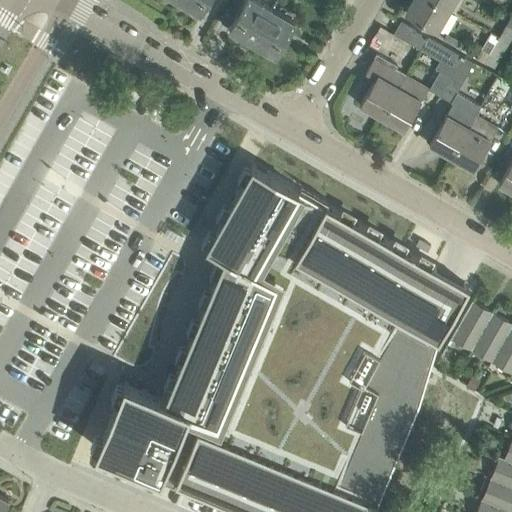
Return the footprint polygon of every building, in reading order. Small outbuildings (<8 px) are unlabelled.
[(206,0),(178,0),(200,12),(206,0)] [(252,42),(271,8),(257,0),(245,0),(229,29),(252,42)] [(436,28),(448,7),(435,0),(411,0),(406,11),(436,28)] [(294,21),(271,8),(252,42),(275,55),(294,21)] [(428,35),(401,19),(393,32),(421,48),(428,35)] [(511,26),(504,22),(497,35),(508,41),(511,35),(511,26)] [(493,68),(501,54),(508,41),(497,35),(490,31),(475,58),(493,68)] [(446,33),(443,39),(456,46),(459,40),(446,33)] [(451,49),(428,35),(421,48),(444,61),(451,49)] [(451,75),(462,55),(451,49),(444,61),(440,69),(451,75)] [(383,113),(405,74),(395,68),(397,65),(376,53),(365,71),(375,77),(360,103),(361,104),(362,101),(383,113)] [(473,61),(462,55),(451,75),(462,81),(473,61)] [(427,86),(405,74),(383,113),(404,125),(402,128),(403,128),(427,86)] [(453,153),(475,113),(453,101),(429,143),(430,144),(432,141),(453,153)] [(497,125),(475,113),(453,153),(474,165),(472,167),(473,168),(497,125)] [(511,186),(511,159),(499,183),(500,183),(501,180),(511,186)] [(124,378),(96,447),(251,511),(372,511),(400,447),(419,402),(438,339),(468,285),(252,162),(206,243),(224,253),(165,395),(124,378)] [(471,347),(492,311),(473,300),(475,295),(474,295),(451,336),(471,347)] [(492,359),(511,322),(492,311),(471,347),(492,359)] [(511,322),(492,359),(511,371),(511,370),(511,322)] [(511,485),(511,459),(505,457),(500,455),(491,476),(511,485)] [(511,510),(511,485),(491,476),(482,498),(511,510)] [(0,511),(8,497),(0,492),(0,511)] [(511,511),(511,510),(482,498),(476,511),(511,511)]
